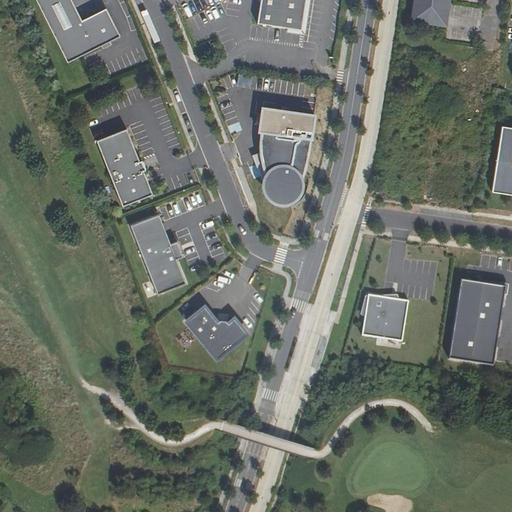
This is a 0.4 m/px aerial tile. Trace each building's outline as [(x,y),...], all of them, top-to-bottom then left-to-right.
[(71,0),(36,0),(67,62),(120,35),(106,8),(81,20),(71,0)] [(258,0),(255,25),(299,32),(304,0),(258,0)] [(446,0),(415,0),(412,18),(443,23),(446,0)] [(311,139),(314,116),(262,108),(258,132),(261,132),(260,146),(260,155),(263,167),(266,175),(270,176),(269,180),(269,184),(270,188),(271,191),(273,193),(276,194),(280,196),(283,196),(286,196),(288,195),(291,193),(294,190),(296,187),(297,184),(297,180),(301,180),(305,164),(308,152),(310,139),(311,139)] [(511,127),(502,126),(491,193),(511,195),(511,127)] [(139,161),(126,128),(96,140),(122,206),(152,194),(143,171),(145,170),(142,160),(139,161)] [(159,214),(130,225),(157,294),(186,283),(176,259),(183,257),(177,242),(171,245),(159,214)] [(448,359),(493,366),(504,295),(505,287),(481,283),(461,280),(448,359)] [(482,281),(481,283),(505,287),(504,295),(506,296),(508,285),(482,281)] [(408,302),(368,296),(362,336),(402,342),(408,302)] [(228,323),(226,321),(220,320),(217,323),(204,307),(186,322),(217,359),(247,334),(234,318),(228,323)]
